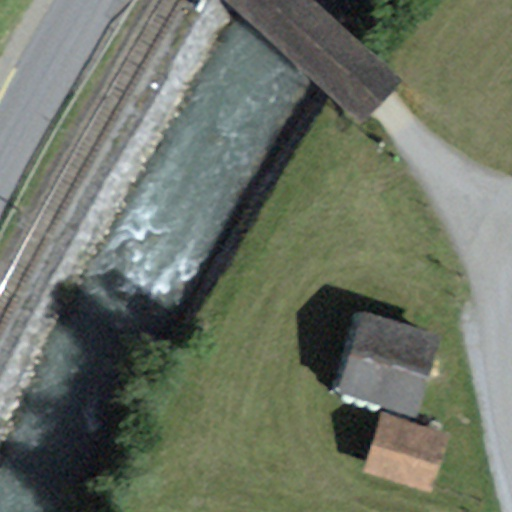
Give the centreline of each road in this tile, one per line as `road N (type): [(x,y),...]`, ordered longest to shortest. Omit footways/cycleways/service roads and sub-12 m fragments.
road 1 (residential): [(273,0),(511,234)]
road 2 (primary): [(91,0),(0,164)]
road 3 (residential): [(511,442),(500,372),(511,261)]
